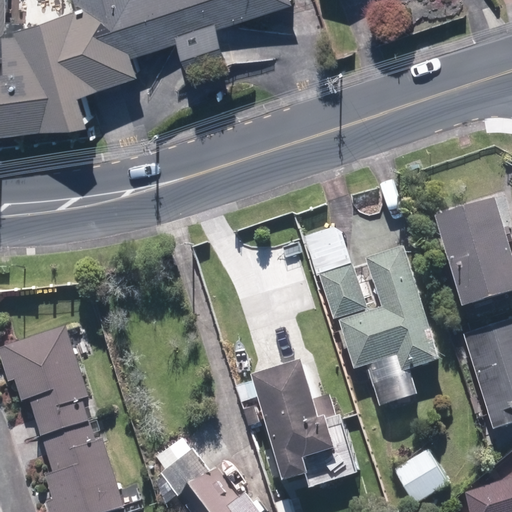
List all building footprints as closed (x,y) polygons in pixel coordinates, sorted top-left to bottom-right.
[(153,70),(145,50),(192,34),(198,52),(238,39),(232,22),(295,0),(83,0),(85,6),(34,24),(32,18),(15,18),(15,0),(0,0),(0,128),(9,130),(110,116),(97,87),(153,70)] [(511,205),(508,192),(447,210),(475,301),(511,289),(511,205)] [(323,271),(359,260),(348,224),(312,235),(323,271)] [(450,356),(412,241),(376,253),(392,301),(345,317),(363,370),(375,366),(388,404),(426,391),(418,366),(450,356)] [(360,263),(325,273),(338,317),(373,306),(360,263)] [(511,318),(470,331),(500,428),(511,423),(511,318)] [(99,418),(75,325),(0,345),(0,349),(4,365),(10,364),(14,379),(24,377),(30,400),(38,397),(47,432),(99,418)] [(331,407),(314,354),(265,369),(298,476),(314,471),(318,484),(370,468),(351,408),(340,411),(338,405),(331,407)] [(102,422),(51,438),(61,468),(54,470),(62,495),(53,498),(57,511),(105,511),(128,505),(102,422)] [(241,497),(200,446),(169,471),(202,511),(268,511),(274,508),(256,485),(241,497)] [(456,481),(433,446),(400,467),(423,502),(456,481)] [(511,511),(511,477),(473,488),(478,511),(511,511)]
